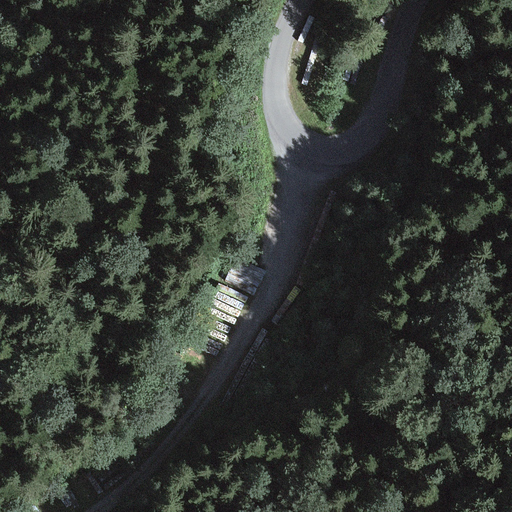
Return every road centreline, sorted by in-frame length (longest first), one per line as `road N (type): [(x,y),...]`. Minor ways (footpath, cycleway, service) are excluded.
road 1 (track): [(309,146),(280,251),(232,370),(129,493),(101,511)]
road 2 (unclassified): [(300,0),(274,88),(290,130),(309,146),(336,152),(369,135),(382,113),(421,0)]
